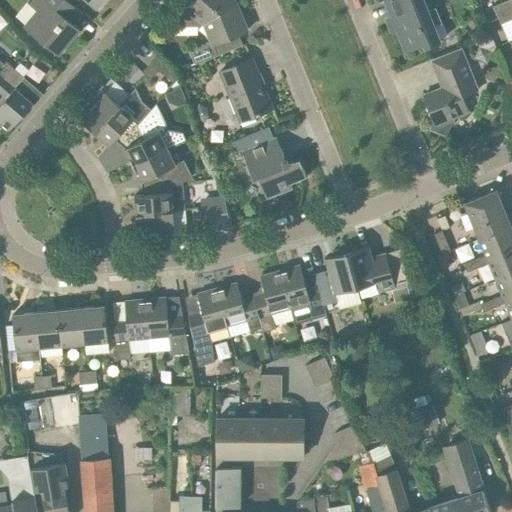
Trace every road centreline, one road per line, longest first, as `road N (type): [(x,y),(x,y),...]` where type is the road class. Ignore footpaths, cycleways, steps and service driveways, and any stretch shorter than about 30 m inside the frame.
road 1 (residential): [(117,266),(215,255),(353,214)]
road 2 (residential): [(353,214),(266,0)]
road 3 (residential): [(426,185),(351,0)]
road 4 (residential): [(117,266),(92,173),(42,122)]
road 5 (residential): [(152,0),(42,122)]
road 6 (residential): [(0,241),(48,269),(117,266)]
